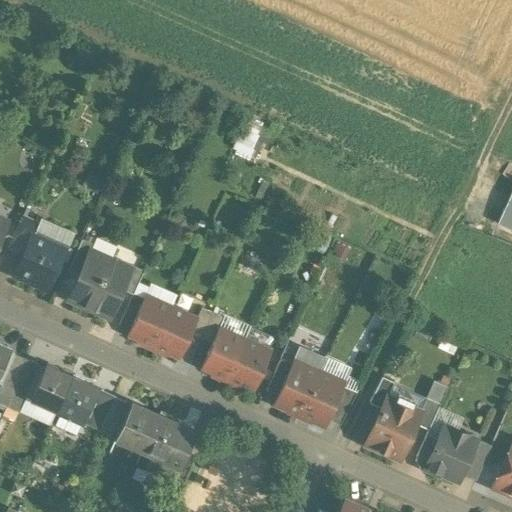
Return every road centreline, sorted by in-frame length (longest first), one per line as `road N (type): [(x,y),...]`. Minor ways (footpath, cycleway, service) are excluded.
road 1 (track): [(511,100),(364,397)]
road 2 (residential): [(0,309),(211,403)]
road 3 (residential): [(324,454),(455,511)]
road 4 (residential): [(211,403),(324,454)]
